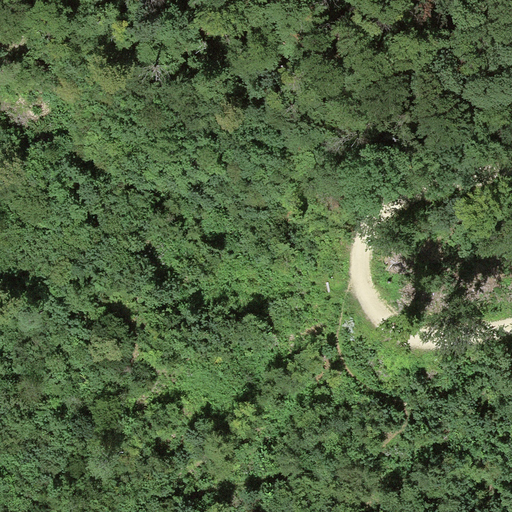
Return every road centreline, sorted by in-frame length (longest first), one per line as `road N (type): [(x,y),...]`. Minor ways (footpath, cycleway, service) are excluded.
road 1 (track): [(355,277),(356,249),(371,217),(396,199),(511,169)]
road 2 (track): [(511,325),(469,334),(392,327),(355,277)]
